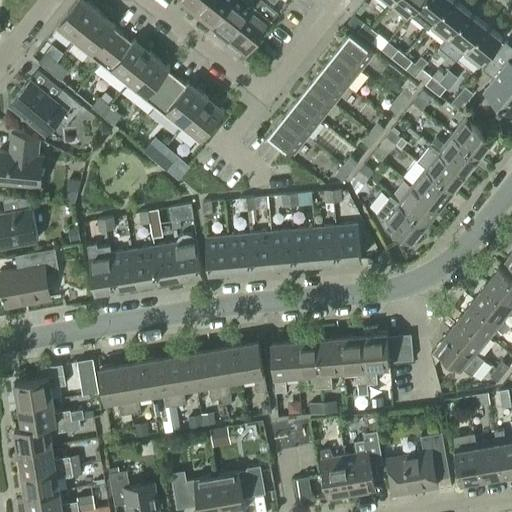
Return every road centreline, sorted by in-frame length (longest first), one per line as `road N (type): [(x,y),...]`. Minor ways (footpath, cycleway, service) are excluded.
road 1 (residential): [(0,342),(409,285),(456,256),(511,187)]
road 2 (residential): [(139,0),(260,99),(343,0)]
